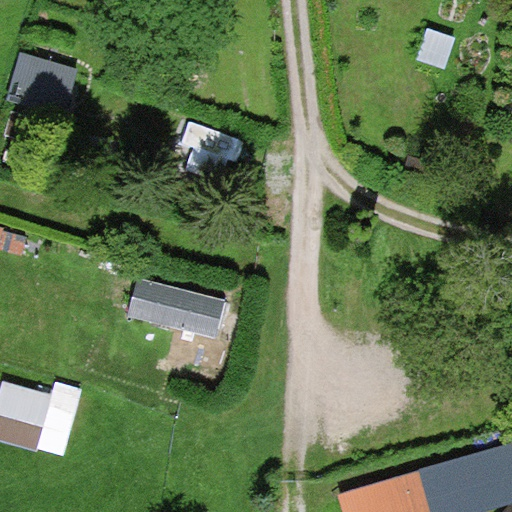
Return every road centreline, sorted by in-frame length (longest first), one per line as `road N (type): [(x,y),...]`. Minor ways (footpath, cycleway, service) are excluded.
road 1 (track): [(296,480),(311,158),(289,0)]
road 2 (track): [(311,158),(363,198),(430,230),(511,254)]
